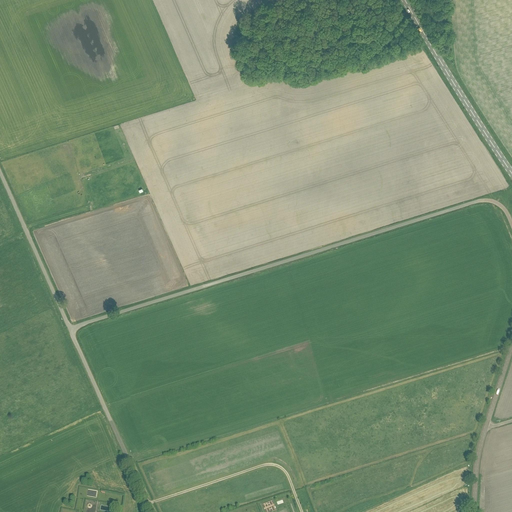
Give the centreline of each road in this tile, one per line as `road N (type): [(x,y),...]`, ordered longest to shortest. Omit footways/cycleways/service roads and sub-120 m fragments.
road 1 (unclassified): [(69,327),(480,200),(503,208),(511,225)]
road 2 (primary): [(511,173),(405,0)]
road 3 (unclassified): [(150,511),(69,327)]
road 4 (unclassified): [(69,327),(0,172)]
